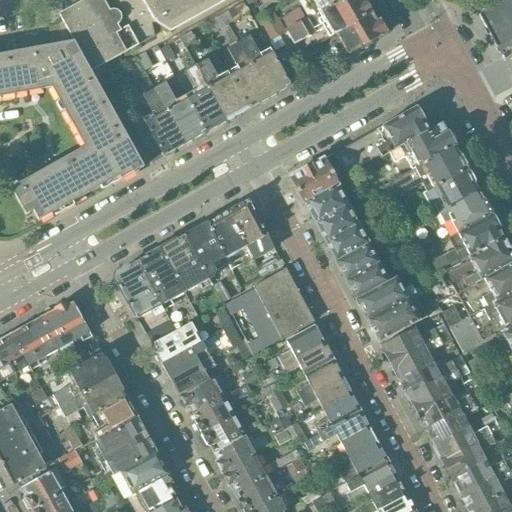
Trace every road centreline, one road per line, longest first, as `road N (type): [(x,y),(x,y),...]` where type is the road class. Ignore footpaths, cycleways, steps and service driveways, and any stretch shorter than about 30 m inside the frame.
road 1 (residential): [(258,167),(446,511)]
road 2 (residential): [(218,511),(78,263)]
road 3 (tertiary): [(258,167),(457,57)]
road 4 (tertiary): [(423,44),(242,139)]
road 5 (tertiary): [(78,263),(258,167)]
road 6 (tertiary): [(242,139),(66,241)]
